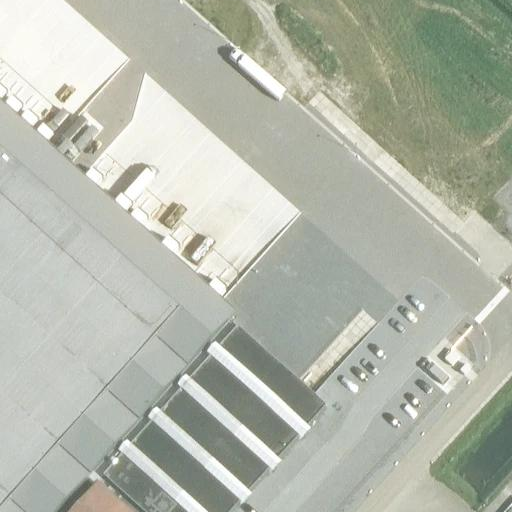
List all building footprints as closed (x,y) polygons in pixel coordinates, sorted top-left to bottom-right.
[(287,7),(276,28),(320,50),(331,30),(287,7)] [(360,87),(375,69),(358,54),(342,73),(360,87)] [(0,511),(63,511),(87,485),(96,493),(97,492),(105,483),(103,482),(238,333),(230,326),(237,318),(48,150),(0,106),(0,511)] [(118,511),(97,492),(96,493),(78,511),(236,511),(326,413),(238,333),(103,482),(105,483),(126,503),(118,511)] [(317,480),(289,511),(323,511),(336,497),(317,480)]
